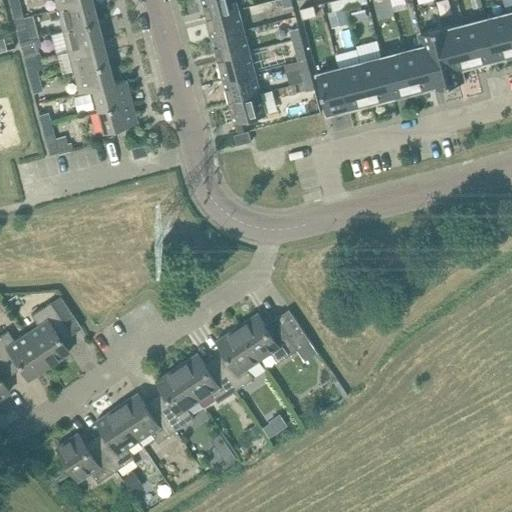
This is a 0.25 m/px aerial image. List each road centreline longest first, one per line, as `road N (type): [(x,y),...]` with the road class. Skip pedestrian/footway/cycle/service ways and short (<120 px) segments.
road 1 (residential): [(14,438),(257,273),(269,230)]
road 2 (residential): [(339,216),(325,162),(335,150),(511,105)]
road 3 (unclassified): [(339,216),(511,172)]
road 4 (residential): [(29,195),(195,152)]
road 5 (unclassified): [(155,0),(195,152)]
